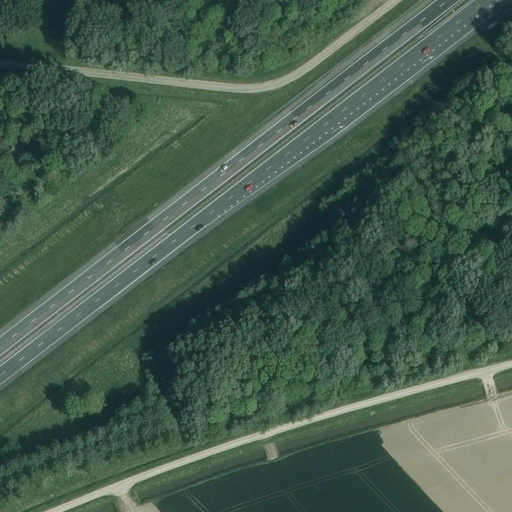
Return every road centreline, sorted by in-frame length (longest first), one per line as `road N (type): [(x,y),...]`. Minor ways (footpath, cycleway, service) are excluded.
road 1 (motorway): [(0,375),(486,0)]
road 2 (motorway): [(448,0),(0,346)]
road 3 (unclassified): [(48,511),(221,445),(511,360)]
road 4 (unclassified): [(0,62),(234,88),(272,85),(395,0)]
